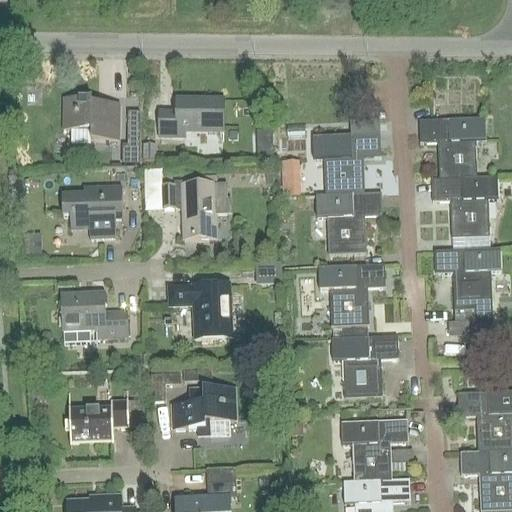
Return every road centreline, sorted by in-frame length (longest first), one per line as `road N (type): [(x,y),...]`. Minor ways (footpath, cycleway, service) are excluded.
road 1 (residential): [(396,50),(0,42)]
road 2 (residential): [(396,50),(424,372)]
road 3 (residential): [(0,482),(168,478)]
road 4 (residential): [(0,282),(164,275)]
